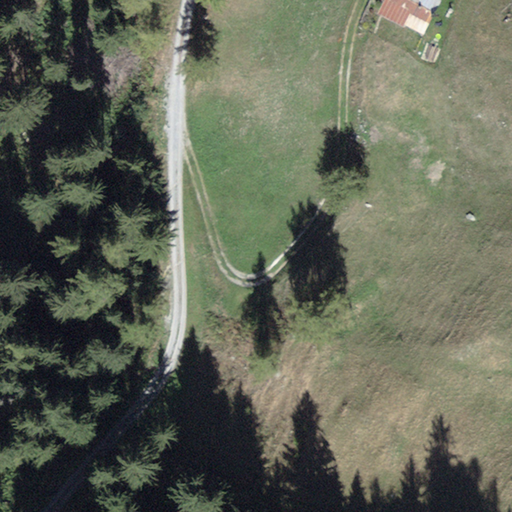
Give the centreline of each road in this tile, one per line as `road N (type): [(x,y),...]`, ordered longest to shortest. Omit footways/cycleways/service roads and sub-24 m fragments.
road 1 (track): [(190,0),(181,138),(183,338),(161,386),(53,511)]
road 2 (track): [(364,0),(351,34),(336,183),(279,267),(239,274),(224,257),(198,159),(181,138)]
